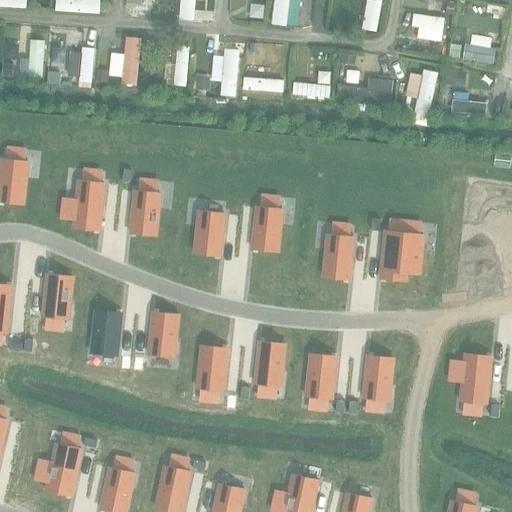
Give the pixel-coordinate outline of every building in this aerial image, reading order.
[(196,0),(195,10),(207,12),(209,0),(196,0)] [(268,0),(269,10),(281,9),(280,0),(268,0)] [(323,4),(323,0),(290,0),(289,15),(331,18),(332,4),(323,4)] [(349,0),(349,7),(392,10),(392,0),(349,0)] [(428,5),(427,18),(467,21),(468,7),(428,5)] [(470,21),(468,36),(479,37),(481,23),(470,21)] [(511,27),(491,24),(490,35),(511,38),(511,36),(511,27)] [(112,69),(114,25),(101,25),(99,68),(112,69)] [(52,38),(40,38),(40,51),(64,52),(65,27),(52,26),(52,38)] [(206,73),(207,41),(195,40),(194,72),(206,73)] [(232,42),(230,66),(255,68),(256,43),(232,42)] [(364,74),(378,74),(378,62),(365,61),(364,74)] [(438,84),(452,86),(456,63),(441,61),(438,84)] [(337,63),(337,77),(350,77),(350,63),(337,63)] [(475,93),(479,67),(467,65),(463,91),(475,93)] [(263,69),(262,81),(302,83),(303,70),(263,69)] [(384,88),(328,86),(327,105),(383,107),(384,88)] [(3,160),(0,184),(0,202),(24,205),(28,163),(24,162),(7,160),(3,160)] [(124,170),(123,182),(131,183),(132,171),(124,170)] [(64,199),(62,219),(75,220),(74,228),(100,231),(104,184),(100,184),(83,182),(79,181),(77,200),(64,199)] [(135,191),(131,233),(156,236),(161,194),(157,194),(139,192),(135,191)] [(257,207),(252,249),(278,252),(282,210),(278,210),(261,208),(257,207)] [(199,212),(195,254),(221,256),(225,214),(221,214),(203,212),(199,212)] [(371,231),(379,232),(380,220),(373,219),(371,231)] [(386,232),(380,279),(406,281),(407,274),(420,275),(424,236),(420,235),(389,232),(386,232)] [(328,235),(323,277),(349,280),(353,238),(349,238),(332,236),(328,235)] [(47,275),(43,317),(47,318),(64,319),(68,320),(73,277),(47,275)] [(0,332),(3,333),(7,333),(12,286),(0,285),(0,332)] [(96,311),(92,353),(117,356),(121,314),(96,311)] [(153,313),(149,355),(174,358),(179,315),(153,313)] [(33,341),(25,340),(24,352),(32,353),(33,341)] [(23,344),(11,342),(10,350),(22,352),(23,344)] [(260,342),(255,384),(259,385),(277,387),(281,387),(285,345),(260,342)] [(202,346),(198,389),(202,389),(219,391),(223,391),(228,349),(202,346)] [(311,355),(306,397),(310,397),(328,399),(332,399),(337,357),(311,355)] [(452,361),(450,381),(463,382),(461,402),(465,402),(482,404),(486,404),(491,357),(466,355),(465,363),(452,361)] [(368,356),(364,398),(368,399),(385,401),(389,401),(394,359),(368,356)] [(122,357),(121,369),(129,370),(130,357),(122,357)] [(135,358),(134,370),(142,371),(143,359),(135,358)] [(242,387),(240,399),(248,400),(249,388),(242,387)] [(228,396),(227,408),(235,409),(236,397),(228,396)] [(337,400),(336,412),(344,413),(345,401),(337,400)] [(350,402),(349,414),(357,414),(358,402),(350,402)] [(490,417),(498,418),(500,406),(492,405),(490,417)] [(84,446),(96,449),(97,441),(86,438),(84,446)] [(57,444),(46,491),(72,496),(82,450),(78,449),(61,445),(57,444)] [(206,463),(194,461),(193,468),(204,471),(206,463)] [(165,467),(156,508),(173,511),(181,511),(190,472),(186,471),(169,468),(165,467)] [(110,468),(101,510),(111,511),(126,511),(135,474),(131,473),(114,469),(110,468)] [(277,491),(272,511),(276,511),(311,511),(318,481),(293,476),(289,494),(277,491)] [(220,485),(213,511),(240,511),(245,490),(220,485)] [(348,494),(343,511),(369,511),(373,499),(348,494)] [(452,501),(449,511),(475,511),(477,507),(473,506),(456,502),(452,501)]
